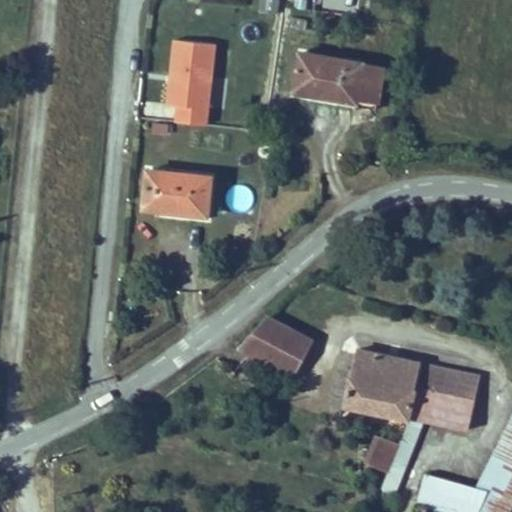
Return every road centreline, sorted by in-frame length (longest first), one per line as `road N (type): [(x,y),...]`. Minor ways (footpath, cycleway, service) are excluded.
road 1 (residential): [(0,454),(136,386),(335,231),(397,194),(463,188),(511,196)]
road 2 (unknown): [(50,0),(23,252),(26,441),(45,511)]
road 3 (unknown): [(397,511),(422,463),(491,408),(489,369),(439,341),(339,317)]
